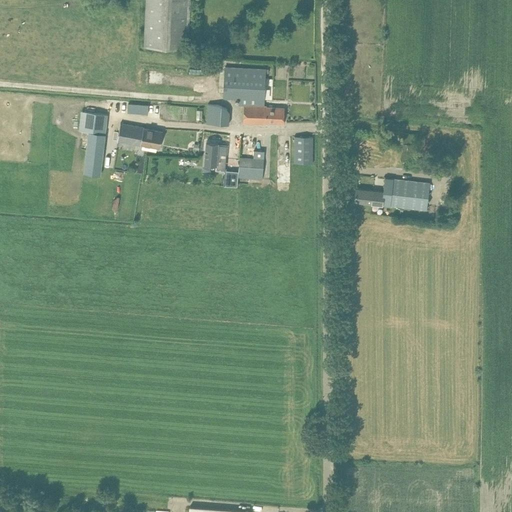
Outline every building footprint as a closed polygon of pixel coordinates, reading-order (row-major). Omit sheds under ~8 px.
[(146,0),(144,45),(188,47),(190,0),(146,0)] [(284,124),(284,107),(267,106),(267,105),(264,105),(266,73),(268,73),(268,69),(225,67),(224,98),(239,99),(238,105),(244,106),(243,123),(268,124),(268,123),(284,124)] [(208,122),(226,123),(226,104),(209,103),(208,122)] [(128,104),(127,112),(147,113),(148,105),(128,104)] [(107,115),(81,111),(78,130),(88,131),(83,172),(100,175),(106,134),(104,134),(107,115)] [(143,127),(121,123),(117,141),(140,145),(143,127)] [(162,131),(143,127),(140,145),(159,148),(162,131)] [(402,159),(416,160),(415,172),(451,175),(452,162),(416,159),(418,134),(403,133),(402,159)] [(313,136),(294,136),(294,163),(313,163),(313,136)] [(216,165),(216,170),(225,171),(226,158),(221,157),(222,153),(218,153),(218,143),(206,142),(204,164),(216,165)] [(264,159),(240,157),(239,171),(238,177),(263,178),(263,169),(264,159)] [(355,201),(364,202),(426,209),(429,182),(395,179),(385,178),(383,192),(373,191),(373,190),(356,188),(355,201)]
